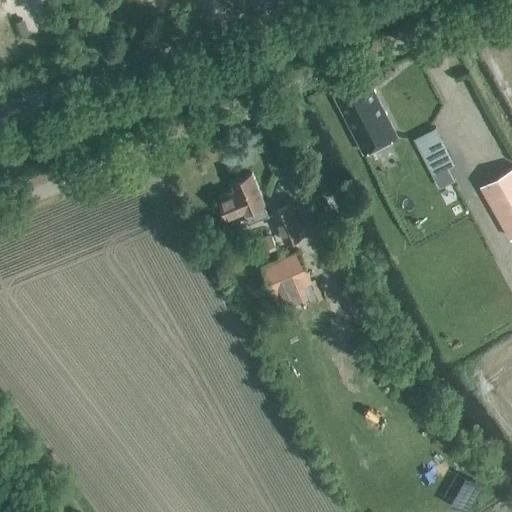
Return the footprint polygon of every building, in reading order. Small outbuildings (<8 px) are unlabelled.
[(363,152),(396,135),(366,77),(334,94),(363,152)] [(511,169),(483,186),(511,237),(511,169)] [(252,173),(230,182),(234,190),(218,196),(227,219),(243,212),(248,224),(268,215),(263,204),(264,203),(252,173)] [(283,239),(301,231),(289,206),(273,213),(283,239)] [(315,290),(298,250),(262,265),(278,305),(315,290)]
